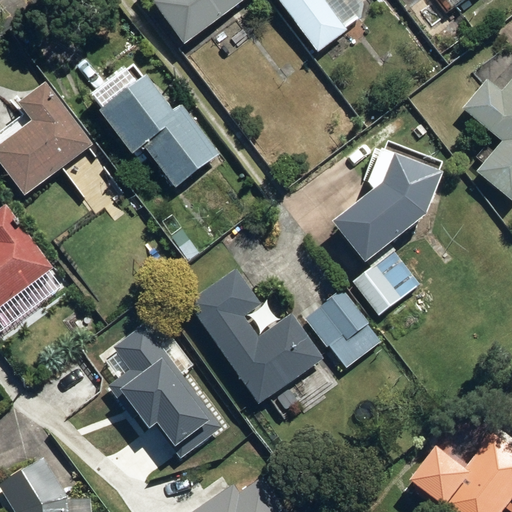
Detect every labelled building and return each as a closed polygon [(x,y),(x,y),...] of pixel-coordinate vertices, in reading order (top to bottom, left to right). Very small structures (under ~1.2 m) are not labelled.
[(160,0),(147,11),(180,52),(218,21),(216,19),(236,2),(234,0),(160,0)] [(267,0),(313,58),(359,22),(362,6),(357,0),(267,0)] [(474,0),(437,0),(451,18),(474,0)] [(126,161),(136,153),(171,194),(217,155),(177,108),(168,116),(130,71),(88,107),(97,118),(93,122),(126,161)] [(507,209),(511,202),(511,79),(498,96),(485,85),(459,117),(495,147),(469,178),(507,209)] [(29,128),(0,151),(0,180),(20,206),(90,153),(41,88),(14,109),(29,128)] [(401,158),(393,184),(344,219),(373,259),(433,215),(447,171),(401,158)] [(0,312),(50,272),(1,210),(0,210),(0,312)] [(418,288),(390,254),(350,287),(378,321),(418,288)] [(240,273),(193,308),(260,400),(320,356),(290,315),(259,337),(242,314),(260,301),(240,273)] [(339,289),(304,321),(344,365),(380,333),(339,289)] [(110,386),(83,351),(46,380),(72,414),(110,386)] [(170,361),(114,378),(145,481),(217,459),(199,400),(183,404),(170,361)] [(430,452),(401,487),(431,511),(504,511),(509,507),(511,509),(511,452),(490,435),(458,475),(430,452)] [(0,489),(0,506),(3,511),(89,511),(89,504),(64,505),(39,464),(0,489)] [(291,511),(288,508),(282,511),(277,511),(254,479),(207,511),(291,511)]
